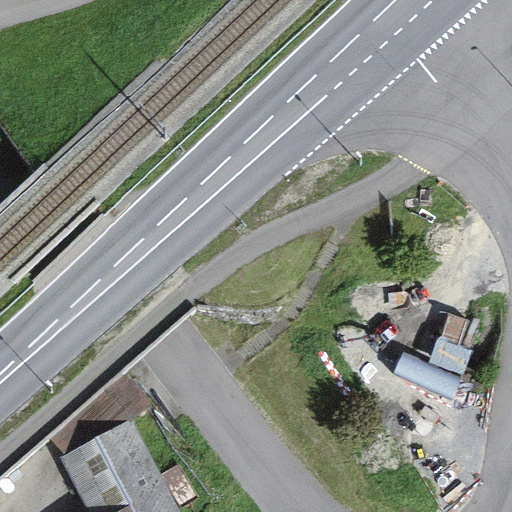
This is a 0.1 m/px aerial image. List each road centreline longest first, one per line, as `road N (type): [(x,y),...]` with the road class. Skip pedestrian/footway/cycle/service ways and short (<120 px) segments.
road 1 (primary): [(387,24),(0,371)]
road 2 (unclassified): [(300,511),(169,369),(0,215)]
road 3 (unclassified): [(511,169),(387,24)]
